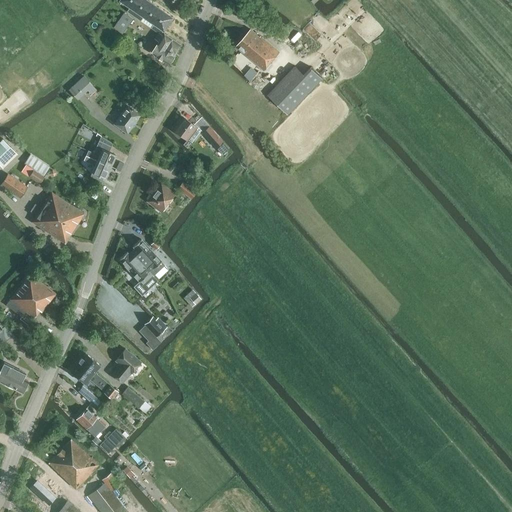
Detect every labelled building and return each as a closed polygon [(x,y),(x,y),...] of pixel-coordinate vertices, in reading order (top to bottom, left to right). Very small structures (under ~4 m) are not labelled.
[(122,0),(123,1),(123,0),(131,6),(128,10),(158,31),(159,29),(162,31),(164,29),(165,30),(174,17),(149,0),(122,0)] [(114,27),(123,33),(133,18),(125,12),(114,27)] [(160,41),(159,41),(153,52),(170,63),(171,62),(173,61),(175,58),(174,56),(175,54),(174,53),(181,43),(165,33),(167,31),(165,30),(164,29),(162,31),(159,29),(158,31),(159,32),(155,38),(160,41)] [(236,46),(261,67),(264,70),(279,52),(260,36),(260,37),(251,29),(236,46)] [(295,66),(268,95),(288,114),(290,112),(323,78),(311,67),(304,74),(295,66)] [(83,76),(68,89),(77,99),(87,90),(91,94),(96,90),(83,76)] [(133,101),(139,106),(142,103),(135,98),(133,101)] [(114,123),(126,132),(127,133),(140,115),(139,114),(127,105),(114,123)] [(172,129),(187,140),(196,127),(182,116),(172,129)] [(202,132),(215,147),(222,141),(209,126),(202,132)] [(8,133),(4,136),(11,145),(15,141),(8,133)] [(88,151),(86,155),(110,166),(116,155),(108,151),(111,146),(112,143),(101,137),(93,153),(88,151)] [(0,165),(2,167),(17,152),(3,139),(0,141),(0,165)] [(78,146),(72,143),(67,155),(73,158),(78,146)] [(23,172),(29,176),(40,183),(45,176),(50,167),(30,154),(24,163),(27,165),(23,172)] [(110,166),(86,155),(84,160),(95,165),(92,171),(98,174),(97,175),(99,176),(99,175),(105,178),(110,166)] [(204,174),(198,170),(195,175),(200,179),(204,174)] [(0,185),(20,198),(27,186),(8,173),(0,185)] [(147,201),(160,211),(175,193),(161,182),(147,201)] [(178,188),(191,198),(195,192),(183,182),(178,188)] [(31,211),(32,212),(32,213),(33,213),(33,212),(37,214),(32,221),(65,243),(84,213),(51,192),(41,208),(36,204),(31,211)] [(135,248),(132,251),(153,275),(164,265),(161,261),(141,239),(133,246),(135,248)] [(154,241),(151,244),(156,249),(157,247),(159,246),(156,242),(155,241),(154,241)] [(153,275),(132,251),(129,254),(126,252),(119,259),(139,281),(134,286),(142,295),(148,289),(143,284),(153,275)] [(7,304),(22,315),(26,311),(34,318),(39,310),(41,312),(55,293),(30,274),(7,304)] [(186,277),(181,281),(189,291),(194,287),(186,277)] [(148,289),(151,292),(160,284),(157,281),(148,289)] [(201,298),(195,292),(189,298),(195,304),(201,298)] [(142,304),(137,300),(133,304),(138,308),(142,304)] [(153,316),(144,324),(156,336),(164,329),(153,316)] [(0,335),(5,341),(14,334),(7,326),(0,331),(0,335)] [(147,327),(141,332),(148,339),(146,342),(152,348),(160,341),(156,336),(147,327)] [(112,374),(122,382),(130,373),(131,373),(141,361),(125,349),(115,360),(120,364),(112,374)] [(70,372),(84,383),(89,377),(94,380),(92,382),(104,391),(104,392),(111,398),(118,391),(97,373),(94,371),(99,364),(86,353),(70,372)] [(0,370),(0,380),(2,382),(22,392),(23,391),(25,390),(26,388),(25,386),(28,381),(22,378),(25,372),(4,362),(0,370)] [(78,391),(90,402),(95,396),(83,386),(78,391)] [(122,394),(145,413),(151,406),(127,387),(122,394)] [(101,427),(98,424),(94,420),(96,418),(86,408),(76,418),(95,436),(99,432),(98,430),(101,427)] [(107,436),(110,439),(117,446),(126,438),(116,428),(107,436)] [(48,462),(75,488),(98,464),(71,439),(48,462)] [(88,495),(101,511),(120,511),(125,509),(111,491),(121,484),(111,471),(101,479),(104,483),(88,495)] [(38,481),(31,488),(49,504),(55,497),(38,481)] [(57,511),(84,511),(85,511),(67,499),(57,511)]
